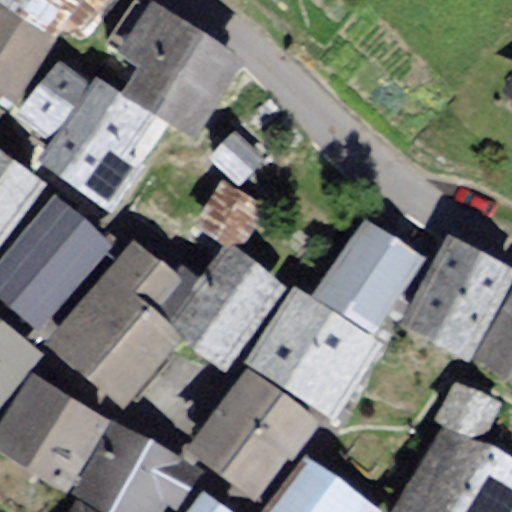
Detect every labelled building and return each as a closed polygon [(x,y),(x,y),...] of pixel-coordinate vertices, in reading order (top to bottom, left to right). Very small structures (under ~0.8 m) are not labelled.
[(114,0),(0,0),(0,2),(65,45),(114,0)] [(243,77),(137,0),(105,51),(143,72),(126,97),(204,144),(243,77)] [(55,51),(0,14),(0,103),(13,113),(55,51)] [(164,131),(60,69),(18,127),(53,146),(43,173),(114,216),(164,131)] [(233,135),(213,159),(237,183),(256,157),(233,135)] [(0,153),(0,248),(46,187),(0,153)] [(266,212),(219,187),(181,244),(224,267),(266,212)] [(116,246),(54,201),(0,270),(0,287),(42,329),(116,246)] [(423,269),(368,226),(318,299),(382,335),(423,269)] [(511,289),(451,244),(404,334),(475,366),(511,289)] [(133,250),(58,341),(133,402),(204,296),(133,250)] [(280,304),(233,268),(185,339),(233,375),(280,304)] [(383,348),(294,297),(250,364),(333,426),(383,348)] [(511,312),(480,370),(511,391),(511,312)] [(0,409),(40,362),(0,330),(0,409)] [(112,424),(37,377),(0,437),(0,449),(72,493),(112,424)] [(322,426),(248,377),(192,447),(264,505),(322,426)] [(466,396),(406,511),(511,511),(511,462),(483,445),(501,415),(466,396)] [(181,511),(195,491),(118,431),(80,492),(116,511),(166,511),(169,506),(178,511),(181,511)] [(379,511),(311,460),(275,511),(379,511)] [(99,511),(80,500),(72,511),(99,511)] [(215,511),(203,503),(196,511),(215,511)]
